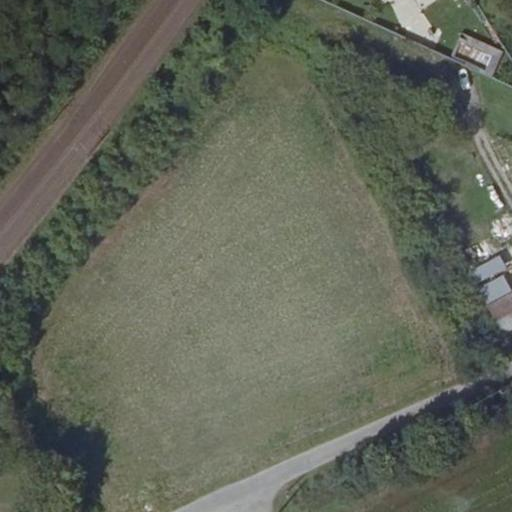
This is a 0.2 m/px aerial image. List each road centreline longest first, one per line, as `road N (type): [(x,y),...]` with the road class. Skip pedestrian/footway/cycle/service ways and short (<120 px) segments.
road 1 (unclassified): [(511,362),(241,490)]
road 2 (track): [(51,0),(50,38),(0,133)]
